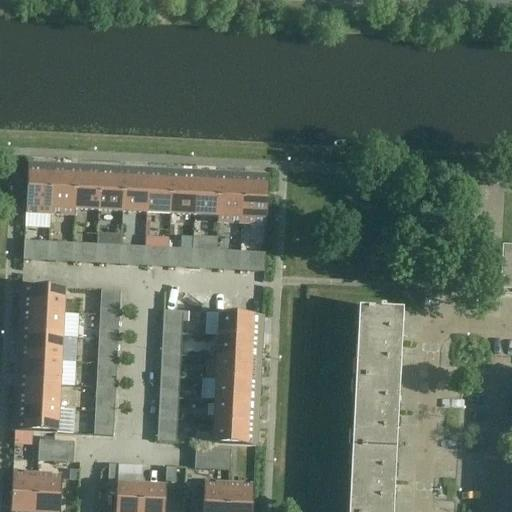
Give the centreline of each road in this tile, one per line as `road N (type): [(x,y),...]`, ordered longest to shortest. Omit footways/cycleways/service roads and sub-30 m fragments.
road 1 (residential): [(423,511),(431,323),(504,326)]
road 2 (residential): [(504,326),(495,511)]
road 3 (residential): [(139,453),(147,280)]
